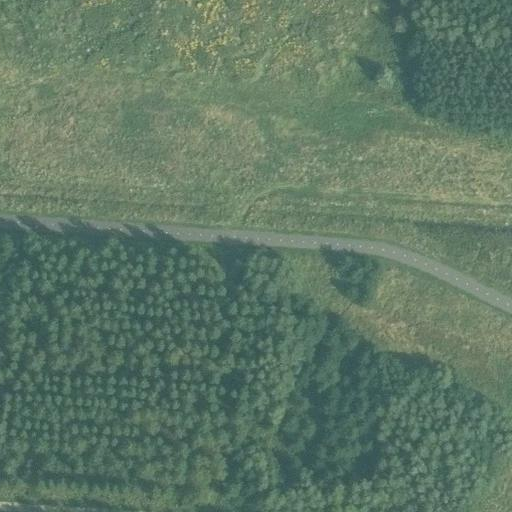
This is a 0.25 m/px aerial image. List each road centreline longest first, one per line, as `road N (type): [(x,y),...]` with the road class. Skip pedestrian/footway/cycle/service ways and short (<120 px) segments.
road 1 (track): [(206,188),(214,511)]
road 2 (track): [(206,188),(511,209)]
road 3 (track): [(0,163),(206,188)]
